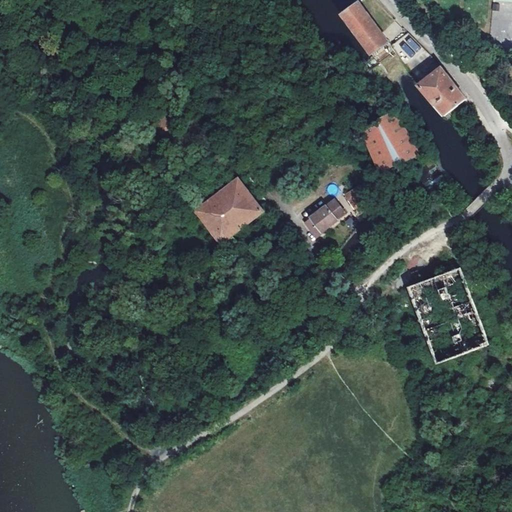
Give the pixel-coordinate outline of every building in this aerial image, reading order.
[(95,41),(121,22),(104,0),(101,0),(78,18),(95,41)] [(389,42),(360,1),(342,14),(371,54),(387,44),(389,42)] [(407,33),(395,44),(410,59),(421,48),(407,33)] [(465,111),(472,105),(455,85),(441,66),(418,84),(445,116),(448,113),(459,104),(465,111)] [(423,154),(416,141),(397,110),(391,113),(387,116),(361,128),(380,173),(423,154)] [(153,143),(180,125),(171,112),(145,130),(153,143)] [(198,208),(199,210),(205,219),(220,241),(221,240),(230,234),(263,211),(240,179),(198,208)] [(343,195),(354,209),(367,200),(356,186),(343,195)] [(347,215),(335,199),(327,205),(311,217),(315,222),(310,227),(317,237),(347,215)] [(306,221),(310,227),(315,222),(311,217),(306,221)] [(236,243),(230,234),(221,240),(227,249),(236,243)] [(309,280),(316,272),(308,266),(301,273),(309,280)] [(410,286),(438,363),(489,344),(462,267),(410,286)]
